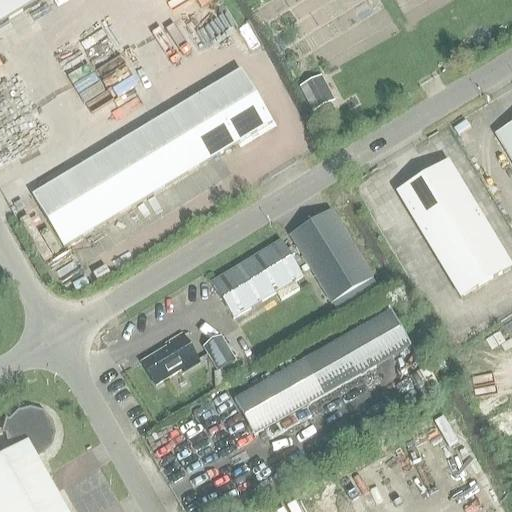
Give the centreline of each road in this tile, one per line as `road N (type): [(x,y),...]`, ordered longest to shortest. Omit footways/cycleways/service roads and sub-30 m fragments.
road 1 (tertiary): [(55,338),(511,58)]
road 2 (unclassified): [(153,511),(55,338)]
